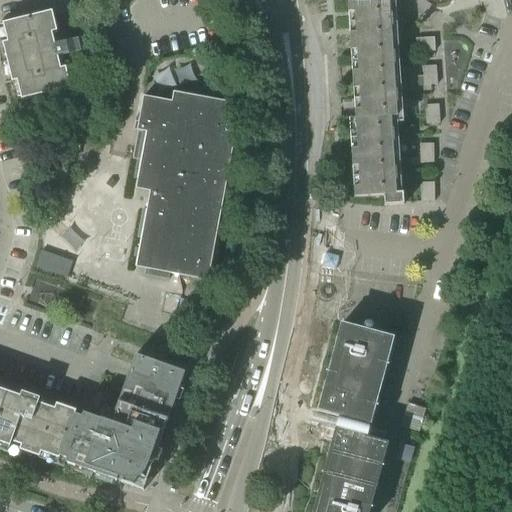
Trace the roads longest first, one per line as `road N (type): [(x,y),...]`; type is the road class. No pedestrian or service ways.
road 1 (residential): [(293,235),(296,163),(279,0)]
road 2 (residential): [(511,30),(440,253)]
road 3 (residential): [(265,370),(240,407),(204,511)]
road 4 (residential): [(293,235),(440,253)]
road 5 (residential): [(230,511),(262,414),(265,370)]
road 6 (residential): [(265,370),(293,235)]
